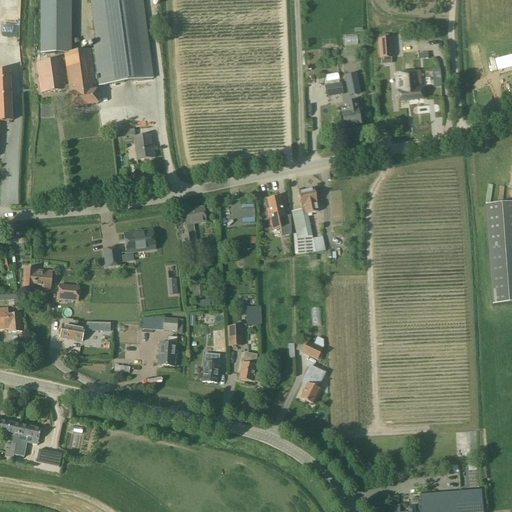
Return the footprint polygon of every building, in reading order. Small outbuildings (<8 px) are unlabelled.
[(69,0),(43,0),(43,52),(67,52),(69,0)] [(89,0),(96,45),(148,37),(143,0),(89,0)] [(381,29),(381,38),(391,38),(391,29),(381,29)] [(148,37),(96,45),(96,46),(93,46),(93,50),(90,50),(90,51),(64,55),(69,86),(65,86),(62,61),(37,64),(41,94),(69,90),(70,95),(69,95),(71,109),(98,105),(95,83),(98,83),(99,87),(154,79),(148,37)] [(392,58),(391,39),(379,40),(380,59),(392,58)] [(342,55),(351,55),(351,47),(342,48),(342,55)] [(0,123),(13,123),(10,71),(0,71),(0,123)] [(355,71),(346,72),(348,98),(358,98),(355,71)] [(395,75),(398,103),(424,100),(421,72),(395,75)] [(325,87),(319,88),(321,98),(327,97),(327,99),(344,95),(342,83),(325,86),(325,87)] [(346,103),(348,113),(342,114),(345,128),(347,128),(348,130),(355,129),(354,127),(361,125),(358,111),(356,101),(346,103)] [(150,136),(135,139),(134,136),(131,137),(130,130),(124,130),(125,140),(131,140),(132,144),(135,144),(137,161),(155,158),(154,150),(152,150),(150,136)] [(314,190),(298,193),(301,206),(303,206),(304,211),(307,210),(308,215),(319,213),(317,203),(314,190)] [(271,216),(271,218),(270,218),(273,231),(281,230),(283,237),(292,236),(291,216),(285,217),(285,218),(282,218),(281,214),(285,214),(283,206),(282,206),(280,197),(267,200),(271,216)] [(511,304),(511,204),(486,206),(493,306),(511,304)] [(185,211),(187,226),(188,235),(181,237),(184,256),(198,253),(198,252),(204,251),(202,241),(197,242),(194,225),(206,223),(204,208),(185,211)] [(292,213),(297,235),(294,235),(295,255),(316,254),(326,252),(323,238),(313,240),(313,237),(313,236),(308,215),(307,210),(304,211),(292,213)] [(153,231),(125,235),(128,255),(155,251),(153,231)] [(107,268),(121,266),(118,249),(104,251),(107,268)] [(7,274),(12,273),(13,272),(8,254),(2,255),(7,274)] [(51,291),(52,273),(35,271),(25,270),(24,289),(34,290),(51,291)] [(79,288),(59,286),(58,295),(66,296),(65,302),(78,302),(79,288)] [(196,297),(202,297),(206,297),(205,286),(195,287),(196,297)] [(314,336),(322,336),(321,308),(313,308),(314,336)] [(21,315),(8,316),(7,309),(0,309),(0,330),(8,330),(8,334),(23,332),(21,315)] [(246,311),(247,325),(247,327),(261,326),(260,310),(246,311)] [(211,339),(225,338),(224,313),(206,314),(207,322),(210,322),(211,339)] [(82,343),(84,330),(78,328),(79,323),(73,322),(73,321),(63,319),(62,325),(63,325),(60,338),(82,343)] [(162,332),(177,333),(177,335),(183,335),(183,321),(178,321),(178,320),(164,319),(164,320),(156,319),(155,332),(163,332),(162,332)] [(110,333),(110,324),(99,324),(98,332),(110,333)] [(243,347),(242,328),(242,327),(228,328),(229,348),(243,347)] [(177,338),(167,338),(167,345),(159,344),(158,367),(175,367),(177,338)] [(318,362),(326,342),(318,338),(314,346),(308,343),(303,355),(318,362)] [(243,364),(239,381),(252,383),(252,382),(261,384),(262,374),(254,373),(256,367),(255,367),(257,357),(245,354),(243,364)] [(205,363),(204,373),(203,383),(217,384),(218,374),(219,364),(220,356),(206,355),(205,363)] [(313,383),(311,386),(308,385),(301,399),(313,405),(320,391),(316,389),(324,373),(311,367),(305,379),(313,383)] [(0,421),(0,431),(18,435),(20,426),(0,421)] [(20,426),(18,435),(38,440),(40,430),(20,426)] [(9,459),(12,460),(16,445),(12,444),(10,451),(6,450),(5,458),(9,459)] [(39,450),(36,463),(46,465),(49,452),(39,450)] [(478,473),(478,462),(453,463),(453,474),(478,473)] [(422,511),(484,511),(483,491),(421,496),(422,511)]
